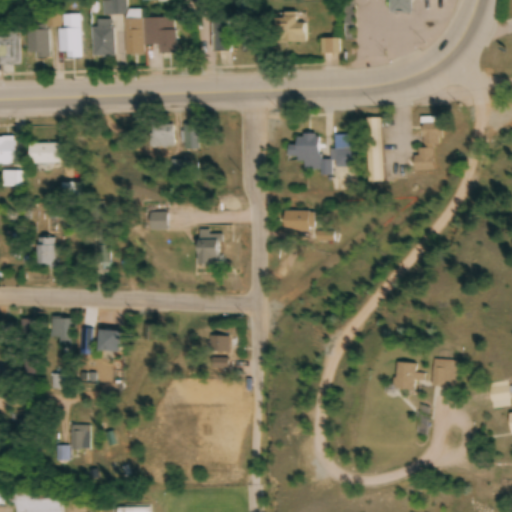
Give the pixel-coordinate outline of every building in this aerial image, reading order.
[(390,0),(390,16),(412,16),(411,0),(390,0)] [(275,21),(275,45),(307,45),(306,25),(298,25),(298,16),(284,17),(284,21),(275,21)] [(83,60),(83,17),(65,17),(65,31),(61,31),(61,60),(83,60)] [(175,20),(127,22),(128,58),(145,57),(145,48),(159,47),(160,57),(176,56),(175,20)] [(213,55),(232,55),(232,20),(213,20),(213,55)] [(95,58),(114,58),(114,22),(95,22),(95,58)] [(29,34),(29,61),(50,61),(50,34),(29,34)] [(0,66),(21,67),(21,37),(0,37),(0,66)] [(339,56),(339,42),(326,42),(326,56),(339,56)] [(423,119),(423,146),(441,146),(441,119),(423,119)] [(384,185),(382,120),(367,120),(369,185),(384,185)] [(150,149),(173,149),(174,126),(150,126),(150,149)] [(201,126),(185,126),(185,151),(201,151),(201,126)] [(331,177),(331,162),(320,162),(320,136),(297,136),(297,148),(290,148),(290,161),(304,161),(304,172),(323,172),(323,176),(331,177)] [(336,137),(336,169),(358,169),(358,137),(336,137)] [(0,138),(0,165),(15,165),(15,139),(0,138)] [(30,145),(30,164),(62,164),(62,145),(30,145)] [(416,151),(416,172),(434,172),(434,151),(416,151)] [(284,232),(314,232),(314,213),(284,213),(284,232)] [(151,229),(166,229),(166,215),(151,215),(151,229)] [(198,266),(219,266),(219,231),(198,231),(198,266)] [(97,266),(111,266),(111,236),(97,236),(97,266)] [(56,268),(56,239),(37,239),(37,268),(56,268)] [(95,343),(117,343),(117,319),(95,319),(95,343)] [(75,347),(75,320),(52,320),(52,340),(60,340),(60,347),(75,347)] [(36,377),(37,322),(23,322),(23,377),(36,377)] [(155,342),(155,327),(145,327),(145,342),(155,342)] [(230,354),(230,338),(212,338),(212,354),(230,354)] [(455,389),(455,362),(433,362),(433,389),(455,389)] [(416,375),(417,365),(396,365),(395,391),(414,392),(414,383),(424,383),(424,375),(416,375)] [(53,391),(74,391),(74,377),(53,377),(53,391)] [(490,389),(493,410),(510,408),(508,387),(490,389)]
